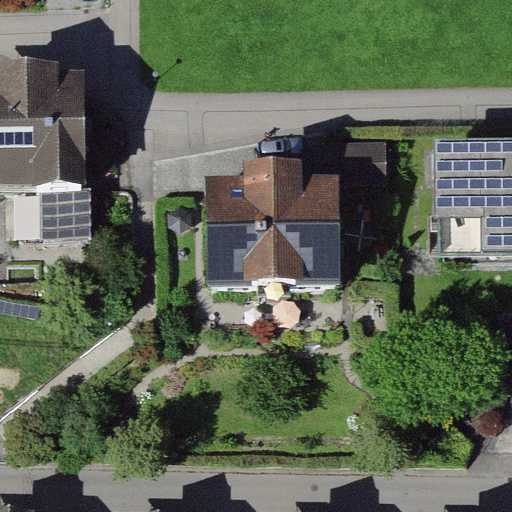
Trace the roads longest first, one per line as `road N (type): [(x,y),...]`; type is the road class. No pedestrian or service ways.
road 1 (residential): [(0,32),(82,43),(130,110),(511,106)]
road 2 (residential): [(511,501),(0,488)]
